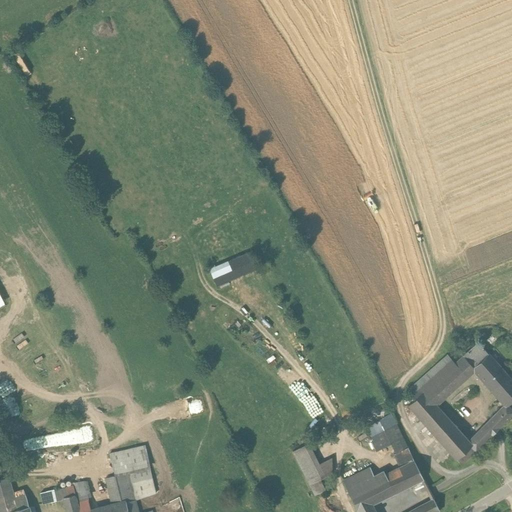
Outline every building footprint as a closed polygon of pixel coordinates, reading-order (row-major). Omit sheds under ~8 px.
[(252,250),(209,269),(217,287),(260,267),(252,250)] [(478,343),(462,357),(472,368),(488,354),(478,343)] [(511,401),(511,380),(488,354),(472,368),(474,371),(504,404),(506,406),(507,405),(511,401)] [(447,356),(406,392),(413,400),(424,391),(454,364),(447,356)] [(472,368),(462,357),(455,363),(467,376),(474,371),(472,368)] [(454,364),(424,391),(436,404),(467,376),(455,363),(454,364)] [(468,441),(436,405),(436,404),(424,391),(413,400),(408,405),(456,459),(470,446),(471,445),(468,441)] [(504,404),(483,426),(492,434),(511,414),(511,410),(507,405),(506,406),(504,404)] [(377,408),(355,419),(361,429),(368,426),(379,420),(382,419),(377,408)] [(407,447),(392,414),(382,419),(379,420),(384,431),(390,444),(395,453),(407,447)] [(379,420),(368,426),(373,437),(384,431),(379,420)] [(483,426),(468,441),(471,445),(470,446),(475,451),(492,434),(483,426)] [(373,437),(370,438),(376,451),(390,444),(384,431),(373,437)] [(34,449),(68,444),(66,433),(33,438),(34,449)] [(325,476),(308,443),(292,450),(310,485),(314,495),(325,489),(320,479),(325,476)] [(470,446),(456,459),(461,465),(475,451),(470,446)] [(395,453),(394,453),(400,467),(413,460),(407,447),(395,453)] [(400,467),(385,474),(386,477),(393,491),(411,482),(422,477),(413,460),(400,467)] [(370,467),(342,480),(349,495),(386,477),(385,474),(384,472),(382,471),(379,472),(373,475),(370,467)] [(386,477),(349,495),(357,511),(368,511),(373,510),(370,503),(393,491),(386,477)] [(422,477),(411,482),(417,494),(428,489),(422,477)] [(13,493),(9,478),(0,480),(0,511),(30,511),(29,506),(26,497),(23,490),(13,493)] [(72,486),(40,493),(43,504),(63,499),(63,497),(75,494),(72,486)] [(122,487),(107,491),(110,504),(125,500),(122,487)] [(86,492),(75,495),(79,511),(80,511),(91,509),(86,492)] [(75,494),(63,497),(63,499),(66,511),(79,511),(75,495),(75,494)] [(137,511),(135,499),(126,502),(128,511),(137,511)] [(80,511),(128,511),(126,502),(125,500),(110,504),(91,509),(80,511)] [(433,500),(409,511),(438,511),(439,511),(433,500)]
